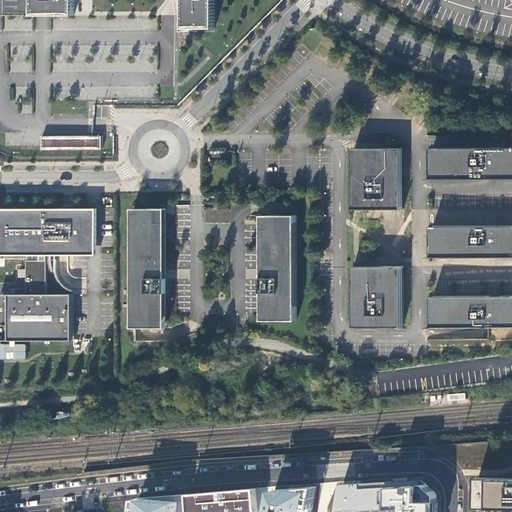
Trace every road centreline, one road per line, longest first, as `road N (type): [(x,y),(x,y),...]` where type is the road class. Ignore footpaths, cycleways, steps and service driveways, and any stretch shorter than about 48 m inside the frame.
road 1 (residential): [(0,500),(430,465),(450,487),(451,511)]
road 2 (unclassified): [(234,341),(391,378),(511,360)]
road 3 (tertiary): [(336,0),(389,36),(511,69)]
road 4 (track): [(55,400),(123,389),(234,341)]
road 5 (residential): [(306,0),(178,131)]
road 6 (residential): [(138,165),(94,178),(0,179)]
